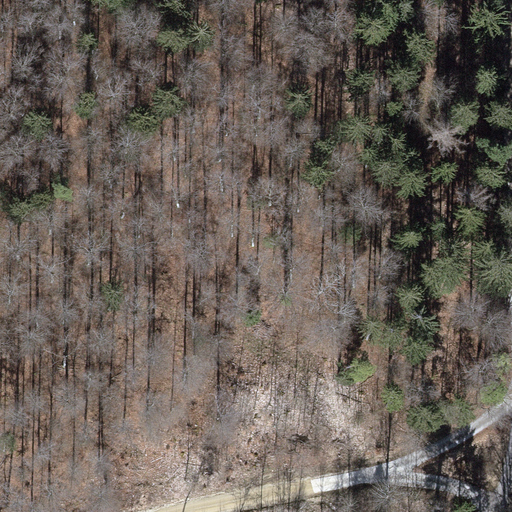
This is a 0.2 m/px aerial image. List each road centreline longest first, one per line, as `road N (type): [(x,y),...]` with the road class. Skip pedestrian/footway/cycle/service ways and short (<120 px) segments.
road 1 (track): [(511,319),(493,309),(410,155),(376,125),(201,21),(154,6),(0,150)]
road 2 (track): [(511,398),(390,468),(194,511)]
road 3 (residential): [(498,509),(463,488),(377,471)]
